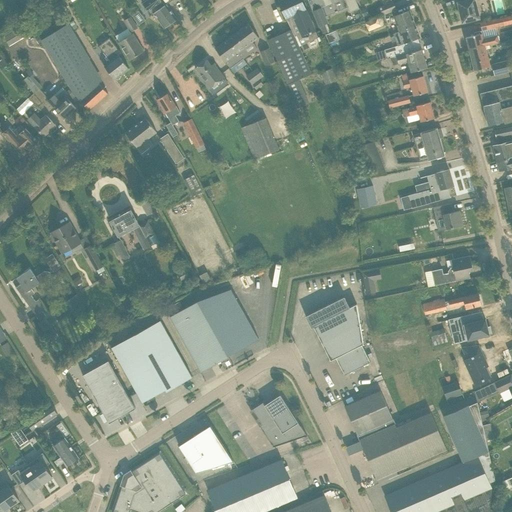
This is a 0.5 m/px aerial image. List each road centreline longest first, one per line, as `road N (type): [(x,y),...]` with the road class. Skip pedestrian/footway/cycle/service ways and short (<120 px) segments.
road 1 (residential): [(108,462),(283,350),(361,511)]
road 2 (tertiary): [(0,217),(162,62),(241,0)]
road 3 (unclassified): [(502,245),(425,0)]
road 4 (residential): [(0,298),(108,462)]
